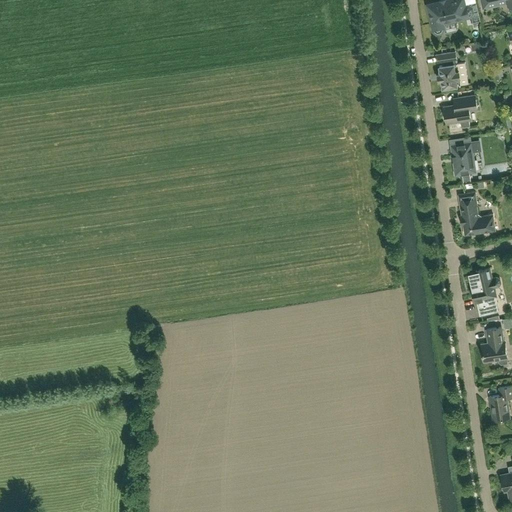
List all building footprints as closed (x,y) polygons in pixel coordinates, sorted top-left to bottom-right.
[(472,3),(469,7),(468,6),(465,6),(463,0),(449,0),(447,1),(446,0),(439,0),(440,2),(428,5),(434,30),(437,33),(442,32),(443,30),(447,32),(456,30),(458,28),(457,23),(459,18),(470,16),(472,24),(480,23),(475,2),(472,3)] [(468,83),(465,62),(456,63),(456,59),(457,59),(455,51),(436,54),(438,62),(443,61),(444,65),(439,66),(440,73),(438,74),(439,81),(442,80),(443,88),(458,85),(461,85),(460,84),(468,83)] [(502,67),(495,69),(496,77),(503,75),(502,67)] [(470,126),(468,111),(477,109),(475,95),(458,97),(459,105),(446,107),(448,122),(460,121),(461,127),(470,126)] [(476,171),(473,152),(482,151),(480,141),(451,145),(456,174),(476,171)] [(496,230),(493,214),(482,216),(478,213),(477,205),(475,192),(458,194),(460,208),(461,208),(462,215),(460,215),(462,225),(463,224),(464,231),(469,234),(496,230)] [(496,296),(494,288),(499,286),(501,283),(500,279),(497,276),(492,277),(489,267),(476,271),(476,272),(470,274),(473,287),(472,287),(475,301),(476,300),(480,315),(499,311),(495,296),(496,296)] [(507,358),(505,340),(503,340),(501,327),(487,329),(489,343),(481,344),(483,354),(484,354),(485,361),(498,359),(499,361),(501,363),(507,362),(507,358)] [(510,417),(507,397),(511,396),(511,385),(499,387),(500,394),(489,396),(493,420),(510,417)] [(511,465),(511,472),(501,475),(504,491),(508,490),(510,500),(511,499),(511,465)]
